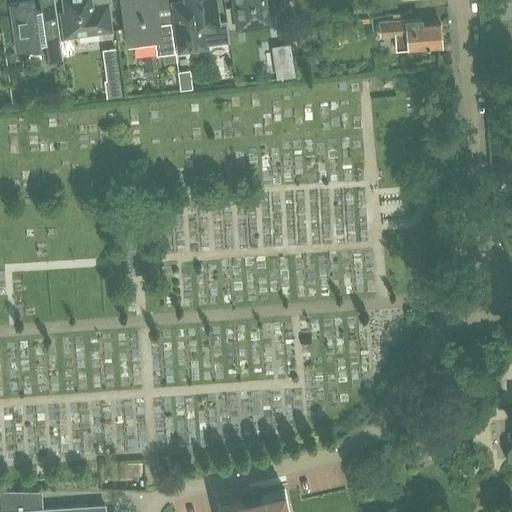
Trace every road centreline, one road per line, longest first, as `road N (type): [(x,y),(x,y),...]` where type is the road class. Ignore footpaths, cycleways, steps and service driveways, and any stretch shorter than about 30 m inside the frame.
road 1 (residential): [(459,299),(367,439),(310,462),(163,495)]
road 2 (residential): [(478,211),(463,0)]
